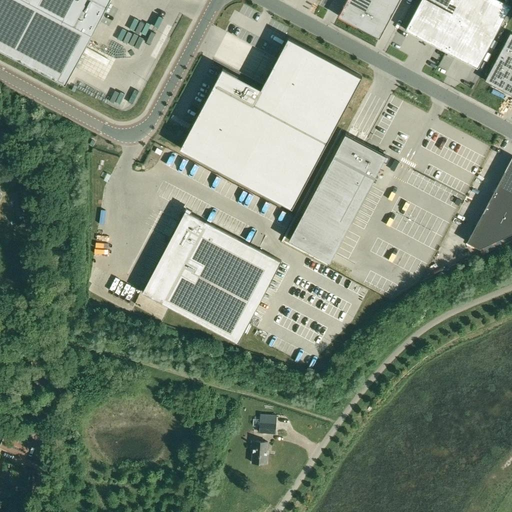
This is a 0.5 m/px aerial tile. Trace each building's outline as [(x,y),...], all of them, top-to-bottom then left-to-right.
[(109,0),(0,0),(0,48),(66,84),(109,0)] [(348,0),(340,16),(382,38),(400,0),(348,0)] [(499,0),(422,0),(407,31),(479,68),(511,6),(499,0)] [(511,34),(486,83),(511,95),(511,34)] [(227,64),(179,150),(290,212),(362,82),(286,40),(262,84),(227,64)] [(345,133),(289,240),(330,262),(386,155),(345,133)] [(511,156),(467,242),(479,248),(511,232),(511,156)] [(18,218),(29,216),(23,190),(12,193),(18,218)] [(185,210),(143,292),(239,341),(281,260),(185,210)] [(277,414),(261,413),(259,432),(276,434),(277,414)] [(7,429),(0,444),(0,446),(24,459),(32,441),(7,429)] [(252,440),(251,447),(253,447),(252,462),(266,463),(268,441),(252,440)]
